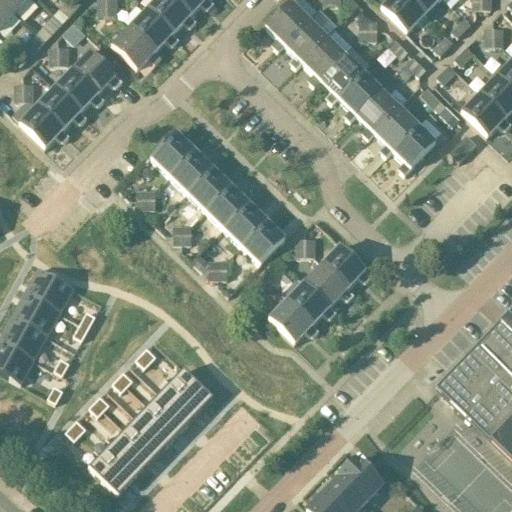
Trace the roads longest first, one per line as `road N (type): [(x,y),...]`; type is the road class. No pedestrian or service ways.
road 1 (residential): [(448,322),(336,206),(320,159),(218,57)]
road 2 (residential): [(265,511),(448,322)]
road 3 (residential): [(78,181),(127,128),(218,57)]
